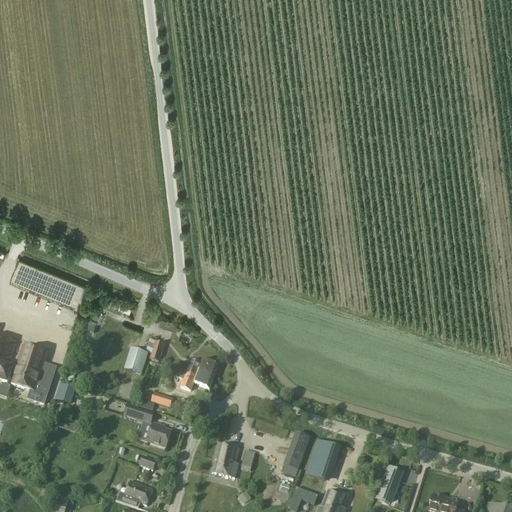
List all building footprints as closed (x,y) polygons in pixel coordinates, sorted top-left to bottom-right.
[(92,304),(88,318),(98,321),(102,307),(92,304)] [(162,319),(159,326),(176,332),(179,325),(162,319)] [(0,381),(7,384),(13,367),(8,366),(15,343),(0,337),(0,381)] [(150,341),(146,354),(149,355),(147,360),(150,361),(159,364),(161,358),(163,355),(162,355),(165,346),(150,341)] [(24,347),(11,386),(47,398),(56,370),(45,366),(44,366),(48,355),(24,347)] [(132,350),(126,369),(142,374),(148,355),(132,350)] [(182,363),(179,371),(185,374),(195,378),(197,373),(213,379),(218,368),(202,361),(200,365),(190,361),(189,364),(188,366),(182,363)] [(195,378),(185,374),(180,388),(191,392),(194,384),(209,390),(213,379),(197,373),(195,378)] [(173,401),(154,395),(157,387),(147,384),(141,400),(142,400),(139,407),(158,414),(161,407),(170,410),(173,401)] [(67,402),(70,387),(62,385),(59,400),(67,402)] [(151,425),(154,415),(126,406),(123,416),(151,425)] [(153,425),(147,444),(166,450),(171,434),(160,430),(160,428),(153,425)] [(296,434),(284,467),(297,472),(309,439),(296,434)] [(318,442),(306,477),(327,484),(339,450),(318,442)] [(235,480),(239,466),(236,465),(240,451),(219,446),(212,474),(235,480)] [(246,452),(243,461),(253,463),(255,454),(246,452)] [(139,467),(153,472),(157,463),(143,457),(139,467)] [(386,470),(375,501),(391,506),(399,483),(396,482),(399,475),(386,470)] [(139,510),(141,505),(146,507),(152,491),(131,483),(126,495),(120,493),(116,503),(139,510)] [(319,509),(317,511),(345,511),(344,511),(348,500),(328,492),(321,510),(319,509)] [(55,511),(66,511),(71,496),(61,493),(55,511)] [(246,494),(239,499),(243,505),(251,500),(246,494)] [(457,511),(455,511),(457,506),(450,504),(450,503),(432,498),(428,511),(457,511)]
